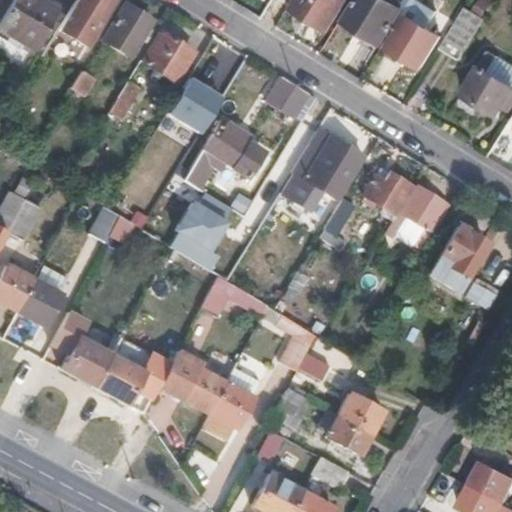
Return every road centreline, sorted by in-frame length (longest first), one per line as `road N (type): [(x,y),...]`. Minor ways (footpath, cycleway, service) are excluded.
road 1 (residential): [(195,0),(511,192)]
road 2 (residential): [(511,322),(394,511)]
road 3 (primary): [(0,448),(118,511)]
